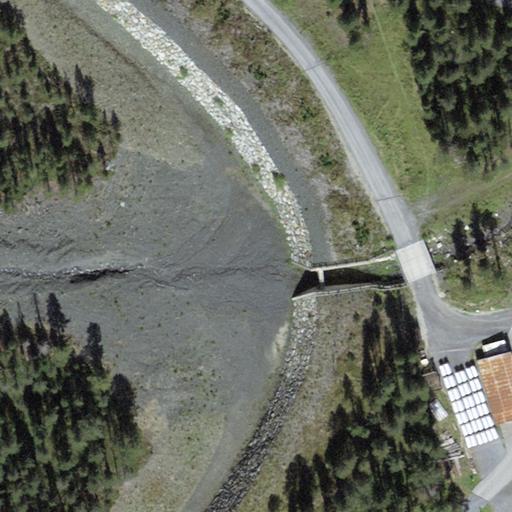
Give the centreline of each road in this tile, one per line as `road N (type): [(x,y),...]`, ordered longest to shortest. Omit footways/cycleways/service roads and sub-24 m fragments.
road 1 (track): [(255,0),(363,149),(447,329)]
road 2 (track): [(505,474),(447,329)]
